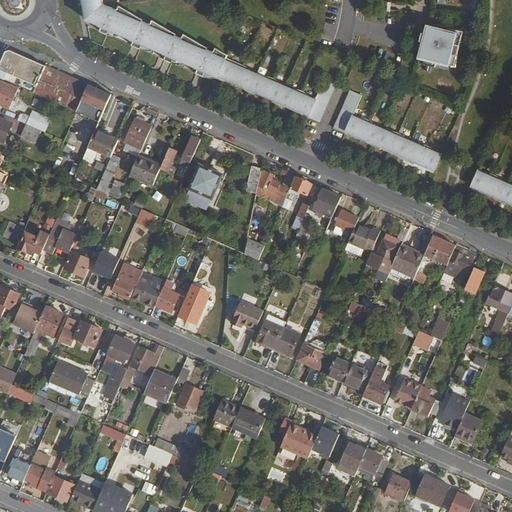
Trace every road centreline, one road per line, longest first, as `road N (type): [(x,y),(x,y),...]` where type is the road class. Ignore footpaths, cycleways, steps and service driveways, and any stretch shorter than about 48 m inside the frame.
road 1 (residential): [(0,262),(511,487)]
road 2 (secondary): [(511,252),(71,53)]
